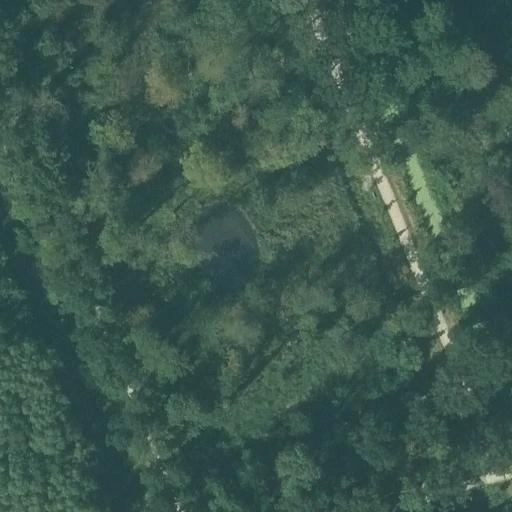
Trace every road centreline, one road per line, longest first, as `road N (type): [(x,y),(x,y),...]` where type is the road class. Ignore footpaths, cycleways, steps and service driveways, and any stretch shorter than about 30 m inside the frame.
road 1 (track): [(502,475),(306,0)]
road 2 (track): [(389,511),(511,472)]
